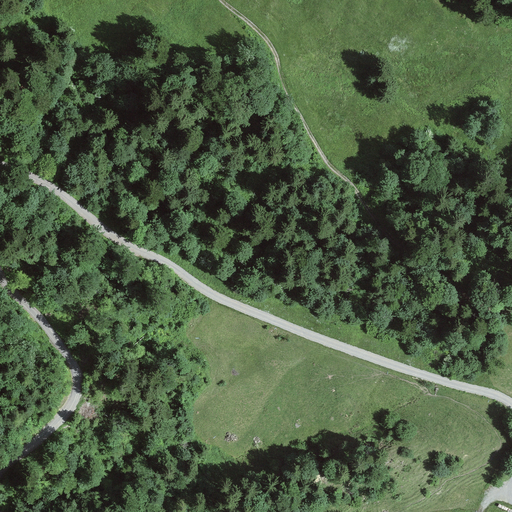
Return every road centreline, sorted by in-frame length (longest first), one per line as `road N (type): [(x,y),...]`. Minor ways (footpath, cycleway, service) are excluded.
road 1 (unclassified): [(0,164),(59,192),(101,229),(210,294),(511,404)]
road 2 (track): [(511,312),(490,311),(386,235),(321,154),(272,48),(221,0)]
road 3 (unclassified): [(0,472),(67,412),(77,393),(68,354),(0,272)]
